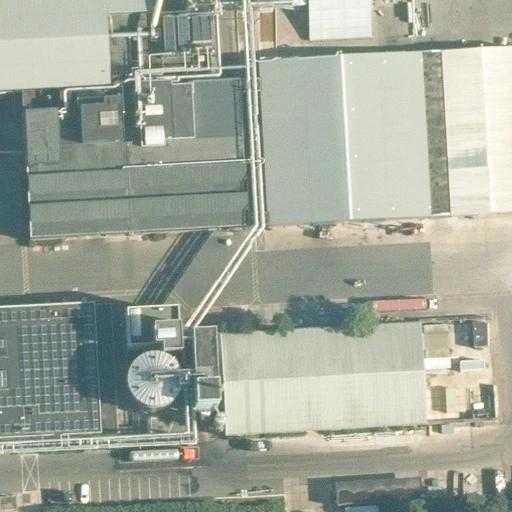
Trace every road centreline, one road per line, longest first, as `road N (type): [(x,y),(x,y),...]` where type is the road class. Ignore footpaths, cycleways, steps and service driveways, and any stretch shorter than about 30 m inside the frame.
road 1 (unknown): [(511,430),(0,468)]
road 2 (unknown): [(511,234),(0,264)]
